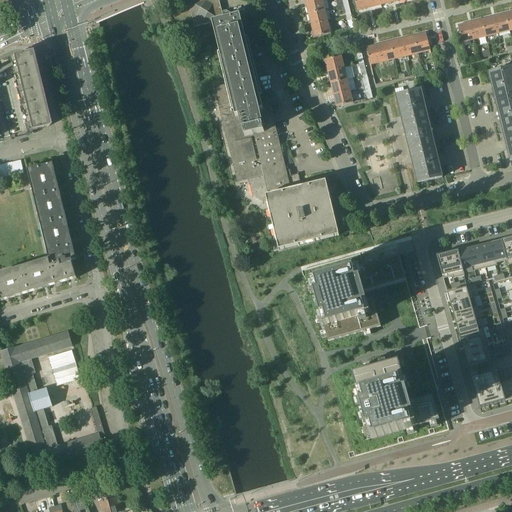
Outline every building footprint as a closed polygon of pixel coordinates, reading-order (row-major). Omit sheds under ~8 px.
[(219,0),(187,0),(195,28),(213,23),(228,85),(216,88),(217,95),(221,108),(236,168),(238,180),(248,178),(252,196),(263,203),(267,202),(265,195),(298,187),(300,183),(300,182),(300,180),(299,178),(298,174),(288,176),(286,168),(286,167),(276,129),(272,113),(271,107),(263,109),(240,16),(232,18),(231,14),(227,11),(222,12),(221,7),(219,0)] [(322,0),(316,0),(306,3),(308,14),(325,10),(322,0)] [(354,0),(357,11),(369,8),(367,0),(354,0)] [(367,0),(369,8),(381,6),(379,0),(367,0)] [(325,10),(308,14),(311,26),(328,22),(325,10)] [(510,31),(506,14),(494,17),(498,34),(510,31)] [(486,37),(498,34),(494,17),(482,20),(486,37)] [(486,37),(482,20),(470,23),(474,40),(486,37)] [(328,22),(311,26),(314,38),(331,34),(328,22)] [(462,43),(474,40),(470,23),(458,26),(462,43)] [(426,33),(414,36),(418,54),(424,52),(430,51),(428,40),(427,38),(426,33)] [(404,39),(402,39),(407,57),(418,54),(414,36),(404,39)] [(390,42),(395,60),(407,57),(402,39),(400,40),(390,42)] [(381,44),(378,45),(383,63),(395,60),(390,42),(381,44)] [(384,67),(383,63),(378,45),(366,48),(371,66),(378,64),(379,68),(384,67)] [(29,131),(37,129),(48,127),(30,52),(11,57),(29,131)] [(325,60),(328,72),(344,68),(341,56),(325,60)] [(331,83),(347,79),(344,68),(328,72),(331,83)] [(511,98),(511,68),(489,74),(496,103),(511,98)] [(331,83),(334,95),(350,91),(347,79),(331,83)] [(404,125),(428,119),(421,90),(396,96),(404,125)] [(353,103),(350,91),(334,95),(337,107),(353,103)] [(511,98),(496,103),(503,132),(511,129),(511,98)] [(435,148),(428,119),(404,125),(411,154),(435,148)] [(511,129),(503,132),(510,161),(511,160),(511,129)] [(442,178),(440,168),(435,148),(411,154),(418,183),(442,178)] [(23,173),(22,168),(21,160),(14,162),(17,174),(23,173)] [(11,175),(17,174),(14,162),(8,163),(11,175)] [(5,177),(11,175),(8,163),(3,164),(5,177)] [(27,168),(34,197),(60,191),(53,163),(31,168),(30,167),(27,168)] [(298,187),(265,195),(267,202),(269,210),(279,251),(339,236),(338,232),(337,228),(329,194),(326,180),(309,185),(307,185),(306,186),(300,183),(298,187)] [(66,218),(60,191),(34,197),(41,224),(66,218)] [(73,245),(66,218),(41,224),(47,252),(73,245)] [(511,237),(511,238),(502,240),(507,259),(506,259),(506,261),(511,259),(511,237)] [(502,240),(491,243),(495,261),(506,259),(507,259),(502,240)] [(491,243),(480,246),(484,264),(495,261),(491,243)] [(76,259),(73,245),(47,252),(49,258),(48,258),(56,285),(77,278),(72,260),(76,259)] [(480,246),(469,248),(473,267),(484,264),(480,246)] [(469,248),(458,251),(462,269),(463,269),(473,267),(469,248)] [(458,251),(448,254),(453,274),(463,272),(463,269),(462,269),(458,251)] [(360,254),(302,271),(303,276),(304,276),(353,452),(348,453),(350,459),(449,431),(423,340),(420,328),(406,279),(407,279),(400,255),(399,255),(363,266),(360,254)] [(448,254),(437,256),(443,277),(443,279),(453,276),(453,274),(448,254)] [(48,258),(21,267),(29,293),(56,285),(48,258)] [(0,295),(2,301),(29,293),(21,267),(0,272),(0,295)] [(471,287),(447,294),(450,304),(474,298),(471,287)] [(474,298),(450,304),(453,315),(477,308),(474,298)] [(477,308),(453,315),(456,325),(480,318),(477,308)] [(480,318),(456,325),(459,335),(483,328),(480,318)] [(483,328),(459,335),(462,346),(486,339),(483,328)] [(100,437),(105,435),(95,406),(90,408),(99,434),(58,446),(52,426),(49,427),(44,410),(53,407),(47,389),(38,392),(33,374),(36,373),(31,359),(73,346),(69,331),(68,332),(68,333),(52,337),(51,337),(51,338),(41,341),(40,340),(39,340),(39,341),(28,345),(27,344),(27,345),(15,349),(15,347),(1,351),(1,352),(2,352),(9,375),(0,377),(0,382),(10,380),(16,398),(15,398),(15,399),(16,399),(21,415),(20,416),(20,417),(21,416),(26,433),(26,434),(27,434),(32,451),(31,451),(31,452),(32,452),(37,469),(36,469),(36,470),(51,466),(50,464),(72,457),(72,458),(73,458),(73,457),(83,453),(83,454),(84,454),(84,453),(102,447),(103,448),(100,437)] [(486,339),(462,346),(465,356),(489,349),(486,339)] [(489,349),(465,356),(469,367),(492,360),(489,349)] [(81,379),(72,351),(48,358),(57,387),(81,379)] [(497,373),(472,380),(480,409),(505,402),(500,384),(501,384),(497,373)] [(501,384),(500,384),(505,402),(511,400),(511,388),(510,382),(501,384)] [(28,474),(22,475),(25,484),(31,482),(28,474)] [(120,511),(116,495),(98,500),(101,511),(120,511)] [(87,508),(83,497),(72,500),(76,511),(87,508)]
